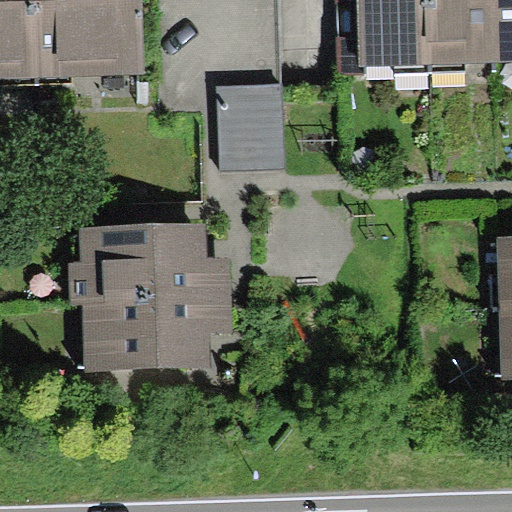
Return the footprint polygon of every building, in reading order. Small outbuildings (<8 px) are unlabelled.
[(2,0),(4,85),(68,84),(66,0),(2,0)] [(66,0),(68,84),(141,82),(139,0),(66,0)] [(341,0),(342,74),(407,73),(406,0),(341,0)] [(406,0),(407,73),(473,73),(472,0),(406,0)] [(511,0),(472,0),(473,73),(511,72),(511,0)] [(268,93),(205,94),(206,177),(269,176),(268,93)] [(206,230),(76,232),(77,302),(232,300),(231,264),(206,264),(206,230)] [(511,258),(480,258),(481,329),(511,328),(511,258)] [(78,368),(207,366),(207,334),(232,334),(232,300),(77,302),(78,368)] [(482,394),(511,393),(511,328),(481,329),(482,394)]
